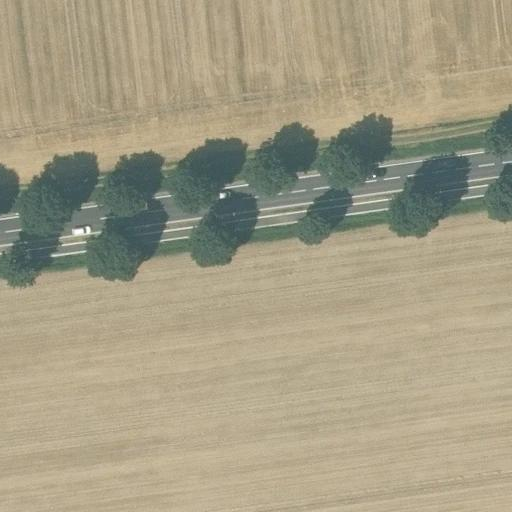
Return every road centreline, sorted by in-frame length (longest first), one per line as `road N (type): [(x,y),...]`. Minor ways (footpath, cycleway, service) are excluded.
road 1 (secondary): [(0,235),(511,162)]
road 2 (track): [(0,180),(511,109)]
